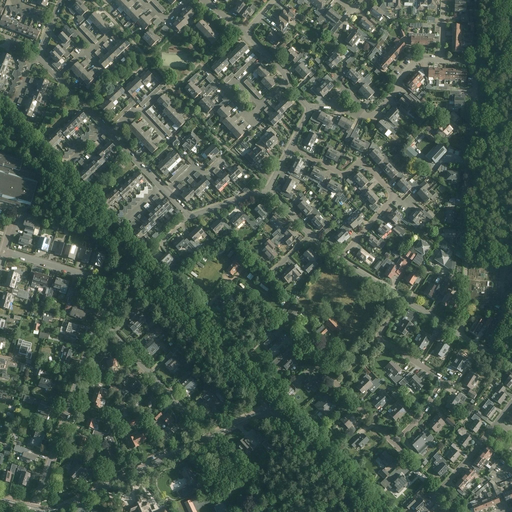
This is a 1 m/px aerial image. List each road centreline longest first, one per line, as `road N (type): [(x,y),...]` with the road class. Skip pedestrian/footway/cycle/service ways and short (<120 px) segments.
road 1 (residential): [(460,336),(475,62),(439,60)]
road 2 (residential): [(442,379),(394,444),(282,340)]
road 3 (residential): [(340,259),(388,190),(360,161),(339,174),(290,145)]
road 4 (residential): [(34,508),(98,315)]
road 5 (unclassified): [(263,411),(258,391),(134,260)]
road 6 (unclassified): [(134,260),(0,118)]
road 7 (tertiary): [(206,435),(68,503),(34,508)]
road 8 (residential): [(206,435),(98,315)]
road 9 (tertiary): [(372,511),(289,421),(263,411)]
road 10 (residential): [(402,298),(380,340),(442,379)]
